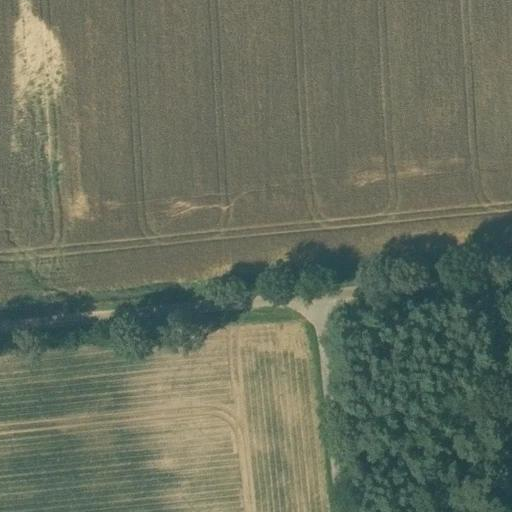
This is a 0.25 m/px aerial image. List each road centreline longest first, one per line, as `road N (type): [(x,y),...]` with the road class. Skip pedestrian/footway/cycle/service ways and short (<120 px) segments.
road 1 (unclassified): [(0,323),(511,268)]
road 2 (track): [(341,511),(318,289)]
